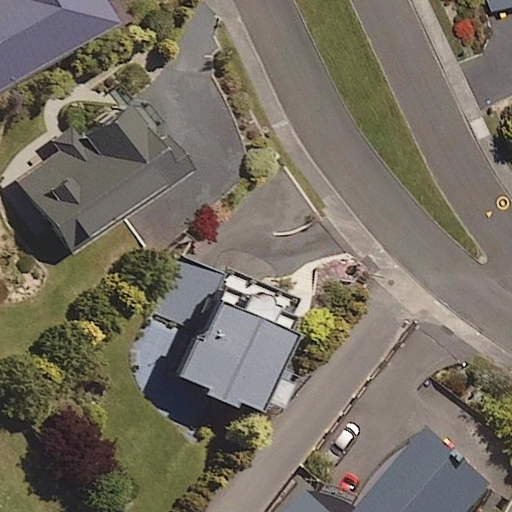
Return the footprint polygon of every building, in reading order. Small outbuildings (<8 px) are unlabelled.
[(0,0),(0,89),(107,31),(91,2),(95,0),(0,0)] [(511,0),(487,0),(493,14),(511,7),(511,0)] [(183,178),(137,103),(10,183),(56,257),(183,178)] [(283,305),(177,260),(152,319),(183,333),(170,363),(195,374),(193,380),(222,392),(224,387),(247,396),(250,388),(266,395),(278,367),(260,359),(283,305)] [(470,511),(500,480),(432,417),(344,511),(339,511),(312,486),(287,511),(470,511)]
